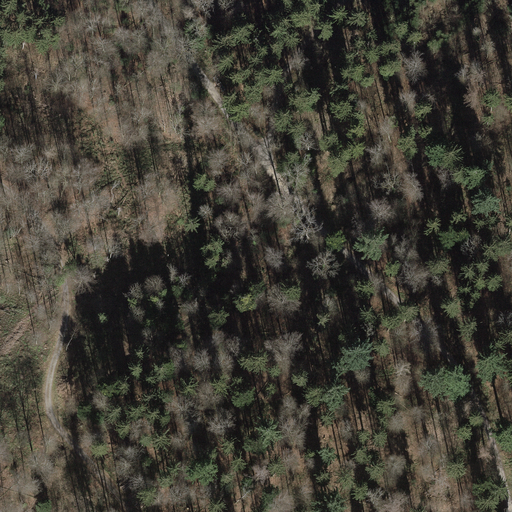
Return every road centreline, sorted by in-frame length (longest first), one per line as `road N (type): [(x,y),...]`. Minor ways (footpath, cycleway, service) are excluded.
road 1 (track): [(511,511),(466,379),(312,219),(147,0)]
road 2 (track): [(131,511),(51,416),(64,277),(41,221),(0,185)]
road 3 (track): [(270,169),(281,78),(344,0)]
